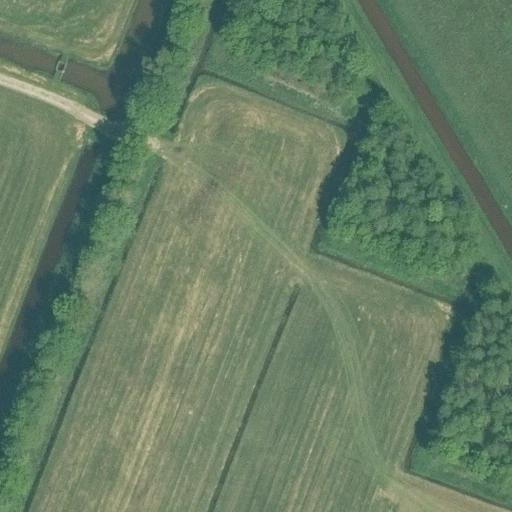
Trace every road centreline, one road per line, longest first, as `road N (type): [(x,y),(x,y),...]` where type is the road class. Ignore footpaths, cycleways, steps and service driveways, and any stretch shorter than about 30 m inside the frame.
road 1 (track): [(340,0),(511,289)]
road 2 (track): [(202,138),(181,146),(130,140),(0,82)]
road 3 (track): [(138,141),(187,0)]
